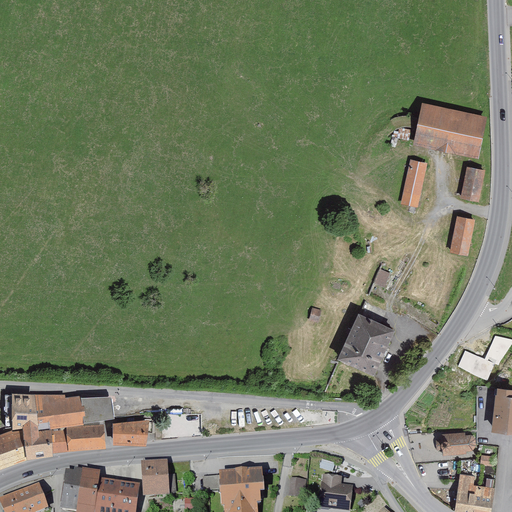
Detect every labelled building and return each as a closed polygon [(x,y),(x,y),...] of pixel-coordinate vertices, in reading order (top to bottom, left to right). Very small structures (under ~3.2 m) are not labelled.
[(417,143),(439,148),(458,152),(478,156),(485,119),(425,106),(422,119),(405,115),(405,127),(420,130),(417,143)] [(413,162),(404,204),(417,207),(426,165),(413,162)] [(478,200),(484,171),(468,167),(462,197),(478,200)] [(451,251),(467,254),(474,220),(458,217),(451,251)] [(375,281),(385,285),(391,271),(381,267),(375,281)] [(313,309),(310,319),(316,321),(319,311),(313,309)] [(393,330),(359,314),(352,330),(348,328),(346,333),(350,334),(340,357),(373,373),(393,330)] [(504,363),(492,358),(495,350),(483,344),(480,352),(481,352),(479,356),(465,350),(458,366),(475,374),(475,375),(487,381),(493,367),(500,370),(504,363)] [(511,389),(498,389),(494,428),(511,430),(511,389)] [(28,455),(51,452),(50,427),(67,424),(84,421),(85,420),(98,419),(113,417),(111,402),(83,407),(82,397),(65,400),(64,396),(42,396),(5,395),(6,427),(24,425),(24,430),(28,453),(28,455)] [(84,421),(67,424),(68,449),(69,449),(69,448),(100,446),(98,419),(85,420),(84,421)] [(114,424),(115,441),(144,442),(145,432),(152,432),(152,422),(151,421),(149,422),(149,419),(145,419),(146,422),(114,424)] [(51,452),(68,449),(67,424),(50,427),(51,452)] [(28,453),(24,430),(13,432),(13,431),(0,435),(0,463),(22,456),(28,453)] [(437,451),(443,450),(444,455),(468,453),(467,450),(473,450),(476,445),(476,439),(472,436),(466,436),(466,434),(442,435),(442,440),(437,441),(437,451)] [(484,456),(483,465),(493,466),(494,458),(484,456)] [(167,476),(166,464),(145,465),(147,495),(174,493),(173,476),(167,476)] [(81,487),(83,472),(77,471),(76,475),(66,473),(65,484),(81,487)] [(99,482),(100,474),(83,472),(81,487),(78,510),(77,511),(100,511),(104,483),(99,482)] [(263,498),(261,472),(203,476),(204,491),(221,490),(223,505),(225,505),(225,511),(257,511),(257,504),(260,503),(260,498),(263,498)] [(491,511),(494,489),(492,488),(494,479),(486,478),(485,487),(473,486),(474,477),(462,475),(456,511),(491,511)] [(325,485),(324,485),(321,506),(349,509),(351,488),(339,487),(340,479),(326,477),(325,485)] [(304,482),(293,480),(291,495),(303,496),(304,482)] [(121,485),(104,483),(100,511),(134,511),(138,487),(125,485),(125,482),(122,482),(121,485)] [(62,507),(78,510),(81,487),(65,484),(62,507)] [(1,501),(4,511),(37,511),(45,509),(38,488),(1,501)]
